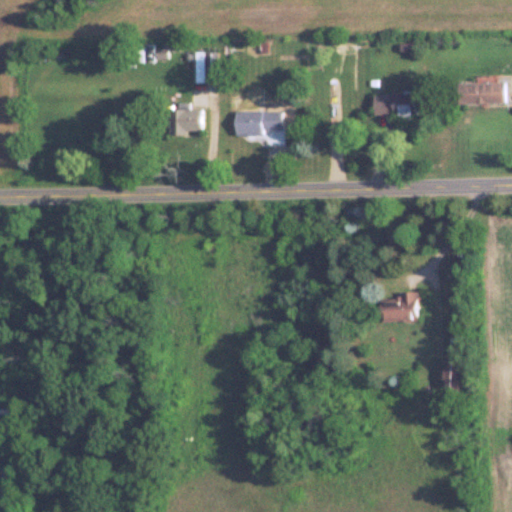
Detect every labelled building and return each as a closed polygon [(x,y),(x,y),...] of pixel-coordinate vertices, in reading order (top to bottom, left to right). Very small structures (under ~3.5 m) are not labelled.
[(457,81),(457,102),(505,102),(505,81),(457,81)] [(373,93),(373,114),(401,114),(401,118),(416,118),(416,93),(373,93)] [(170,108),(170,132),(202,132),(202,106),(181,106),(181,108),(170,108)] [(235,134),(263,134),(263,128),(282,128),(282,109),(235,109),(235,134)] [(401,291),(401,297),(381,297),(381,320),(417,320),(417,291),(401,291)] [(444,355),(444,392),(463,392),(463,355),(444,355)]
